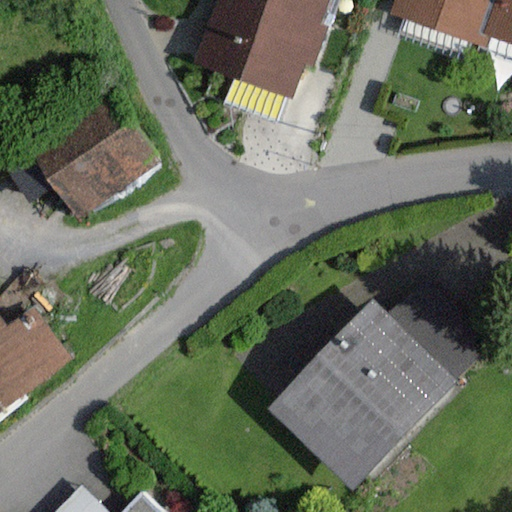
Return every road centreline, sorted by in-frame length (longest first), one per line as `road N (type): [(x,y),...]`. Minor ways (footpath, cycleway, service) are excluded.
road 1 (residential): [(0,475),(225,282),(279,216)]
road 2 (residential): [(279,216),(186,124),(127,0)]
road 3 (residential): [(279,216),(432,174),(511,170)]
